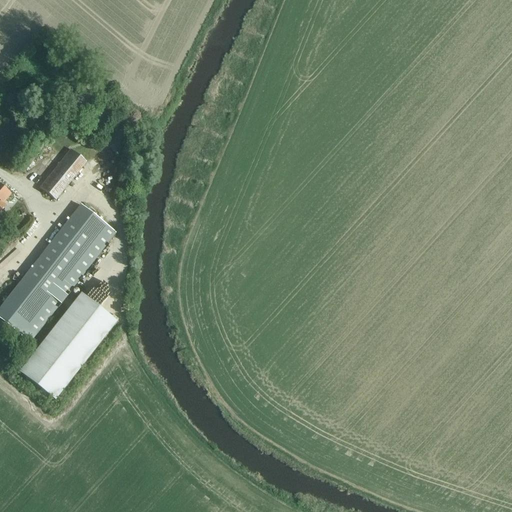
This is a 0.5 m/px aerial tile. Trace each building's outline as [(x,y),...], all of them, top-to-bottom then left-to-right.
[(80,134),(91,143),(111,117),(100,108),(80,134)] [(27,170),(43,146),(36,142),(20,165),(27,170)] [(55,201),(86,163),(70,150),(39,188),(55,201)] [(0,209),(4,205),(2,203),(10,194),(0,186),(0,209)] [(81,206),(0,308),(0,320),(29,343),(116,233),(81,206)] [(55,401),(116,323),(80,295),(19,373),(55,401)]
